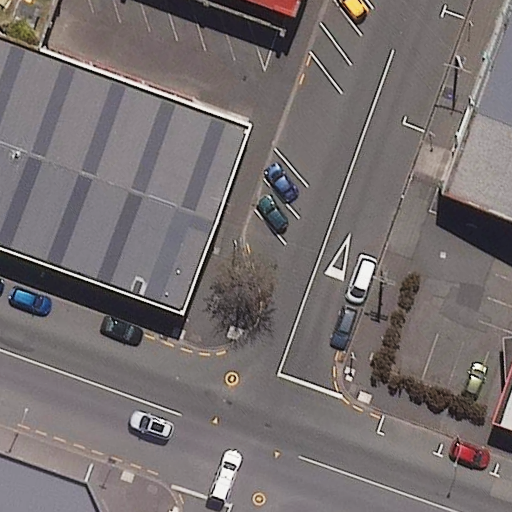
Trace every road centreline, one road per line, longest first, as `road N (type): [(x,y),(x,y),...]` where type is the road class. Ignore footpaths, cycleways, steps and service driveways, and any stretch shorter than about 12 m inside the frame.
road 1 (unclassified): [(411,0),(253,441)]
road 2 (tertiary): [(0,350),(253,441)]
road 3 (tertiary): [(253,441),(451,511)]
